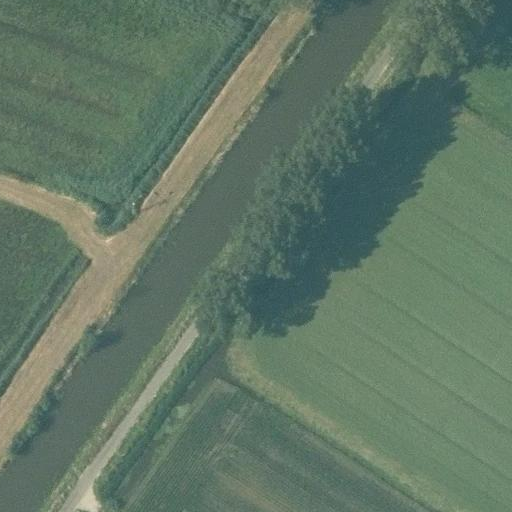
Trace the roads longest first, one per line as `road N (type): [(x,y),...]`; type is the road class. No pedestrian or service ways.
road 1 (unclassified): [(72,511),(427,0)]
road 2 (track): [(0,437),(311,0)]
road 3 (track): [(0,190),(68,214),(70,237),(121,269)]
